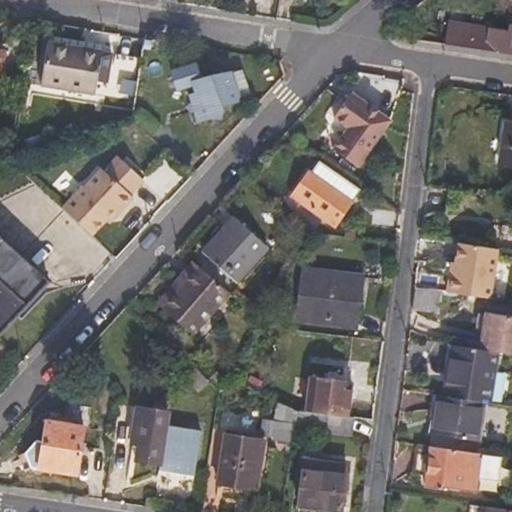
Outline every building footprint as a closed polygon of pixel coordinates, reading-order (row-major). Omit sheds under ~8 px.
[(484,49),(511,53),(511,0),(511,4),(510,25),(448,16),(445,33),(485,39),(484,49)] [(46,43),(39,84),(93,92),(100,52),(46,43)] [(191,91),(194,99),(188,102),(187,104),(196,128),(207,123),(219,122),(221,116),(220,111),(235,102),(225,76),(194,85),(188,73),(168,81),(174,97),(191,91)] [(355,88),(337,114),(354,126),(336,153),(361,170),(398,118),(355,88)] [(132,119),(149,135),(158,125),(141,110),(132,119)] [(511,121),(505,121),(498,161),(511,162),(511,121)] [(316,157),(309,167),(355,200),(362,189),(316,157)] [(61,209),(90,237),(104,222),(107,225),(120,211),(131,200),(128,197),(142,182),(117,158),(103,172),(101,170),(83,188),(81,187),(61,209)] [(355,200),(309,167),(290,194),(337,226),(355,200)] [(488,192),(450,186),(446,210),(485,215),(488,192)] [(309,214),(297,206),(292,214),(309,225),(316,216),(311,212),(309,214)] [(266,245),(233,215),(202,249),(234,279),(266,245)] [(339,237),(351,238),(352,227),(341,225),(339,237)] [(0,332),(46,281),(0,239),(0,332)] [(501,249),(459,243),(452,294),(494,300),(501,249)] [(189,332),(227,288),(192,259),(175,279),(182,286),(162,310),(189,332)] [(357,272),(297,265),(290,317),(351,324),(357,272)] [(155,303),(162,310),(182,286),(175,279),(155,303)] [(441,291),(414,287),(412,307),(438,312),(441,291)] [(502,351),(511,352),(511,315),(486,311),(480,348),(502,351)] [(449,371),(445,395),(484,401),(495,402),(502,351),(480,348),(453,343),(446,342),(442,370),(449,371)] [(200,384),(207,376),(193,364),(187,372),(200,384)] [(347,382),(307,376),(303,407),(343,412),(347,382)] [(436,411),(433,433),(479,439),(484,401),(445,395),(438,394),(432,393),(429,410),(436,411)] [(263,437),(288,440),(289,426),(291,408),(275,400),(273,419),(256,418),(254,433),(263,434),(263,437)] [(167,409),(135,404),(131,428),(138,429),(133,456),(158,460),(157,471),(192,476),(200,429),(165,423),(167,409)] [(348,434),(350,416),(291,408),(289,426),(348,434)] [(82,424),(46,419),(42,439),(34,438),(23,452),(29,466),(75,472),(82,424)] [(263,440),(226,434),(218,481),(256,487),(263,440)] [(496,472),(498,455),(418,443),(414,473),(425,475),(423,487),(439,490),(440,486),(472,491),(475,477),(481,478),(481,481),(493,483),(497,481),(498,474),(496,472)] [(335,511),(343,465),(300,458),(293,506),(331,511),(335,511)]
